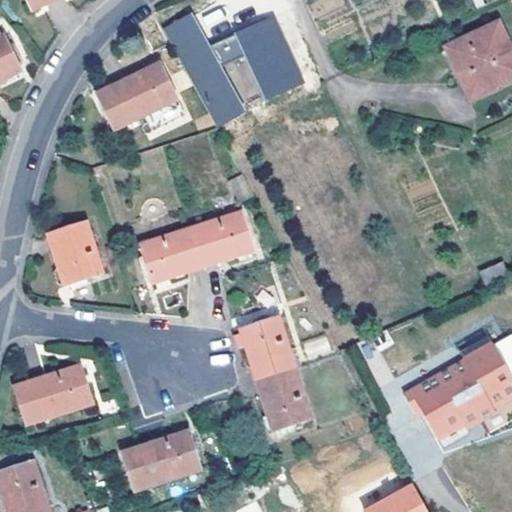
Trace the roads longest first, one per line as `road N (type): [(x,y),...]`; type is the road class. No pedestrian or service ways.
road 1 (residential): [(130,0),(93,31),(32,139),(0,287)]
road 2 (residential): [(0,317),(130,331)]
